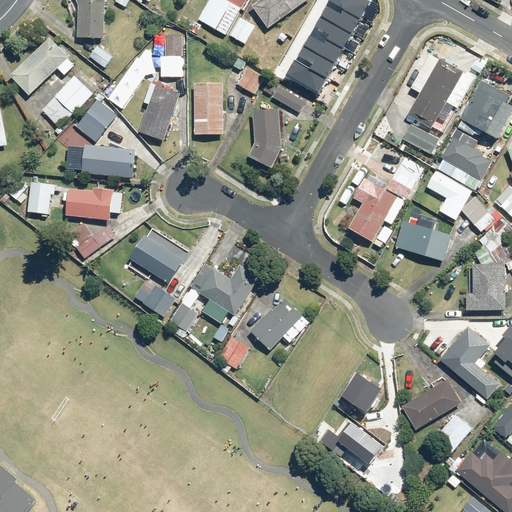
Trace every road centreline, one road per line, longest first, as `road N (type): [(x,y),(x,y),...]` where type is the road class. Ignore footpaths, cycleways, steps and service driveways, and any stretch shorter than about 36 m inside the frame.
road 1 (residential): [(423,0),(282,239)]
road 2 (residential): [(392,319),(380,301),(282,239)]
